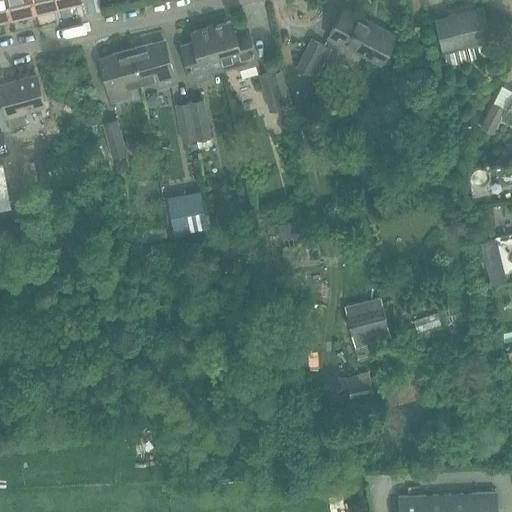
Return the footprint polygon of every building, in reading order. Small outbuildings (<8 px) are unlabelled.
[(0,0),(0,19),(11,17),(7,0),(0,0)] [(32,0),(7,0),(11,17),(35,12),(32,0)] [(32,0),(35,12),(58,6),(56,0),(32,0)] [(483,6),(434,18),(442,49),(490,38),(483,6)] [(343,8),(328,37),(381,64),(395,36),(343,8)] [(231,21),(211,27),(220,59),(234,56),(237,67),(256,62),(247,27),(234,31),(231,21)] [(220,59),(211,27),(191,32),(194,42),(181,45),(191,80),(209,75),(206,63),(220,59)] [(324,45),(311,39),(297,67),(309,74),(324,45)] [(152,43),(132,49),(141,82),(155,78),(158,88),(177,83),(165,44),(153,47),(152,43)] [(112,59),(100,62),(111,101),(130,96),(127,86),(141,82),(132,49),(111,55),(112,59)] [(275,72),(260,75),(270,111),(285,107),(275,72)] [(0,85),(0,93),(3,105),(10,129),(27,124),(23,110),(44,104),(36,76),(0,85)] [(205,100),(190,102),(197,139),(212,136),(205,100)] [(511,100),(507,109),(503,118),(511,122),(511,100)] [(189,103),(176,105),(183,141),(197,139),(190,102),(189,103)] [(481,127),(492,133),(503,109),(493,104),(481,127)] [(117,119),(104,123),(114,159),(127,155),(117,119)] [(3,164),(0,164),(0,201),(8,200),(3,164)] [(201,191),(168,197),(175,233),(208,227),(201,191)] [(344,306),(355,348),(392,338),(381,297),(344,306)] [(423,401),(417,372),(382,379),(388,407),(423,401)] [(398,496),(398,511),(496,511),(496,492),(398,496)]
